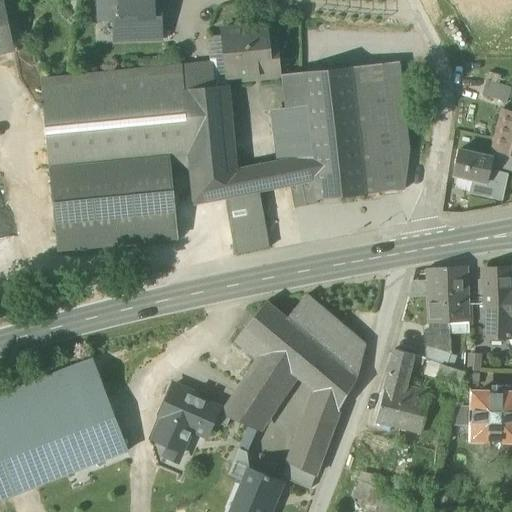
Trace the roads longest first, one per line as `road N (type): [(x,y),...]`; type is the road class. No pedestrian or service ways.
road 1 (tertiary): [(0,343),(419,248)]
road 2 (unclassified): [(419,248),(398,284),(322,511)]
road 3 (residential): [(419,248),(451,81),(408,0)]
